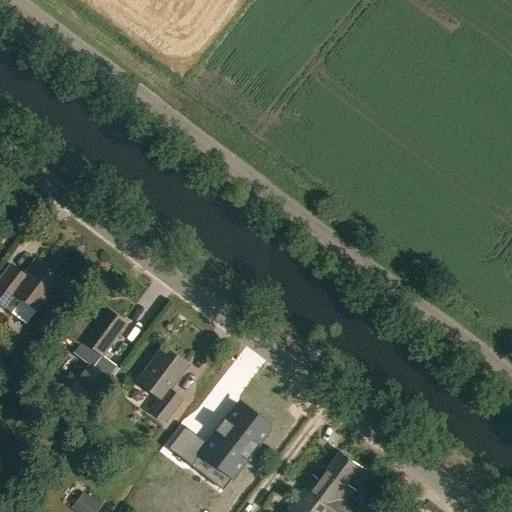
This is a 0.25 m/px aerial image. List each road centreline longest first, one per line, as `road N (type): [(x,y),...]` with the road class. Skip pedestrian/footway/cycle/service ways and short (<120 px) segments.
road 1 (unclassified): [(511,378),(13,0)]
road 2 (tertiary): [(481,511),(0,147)]
